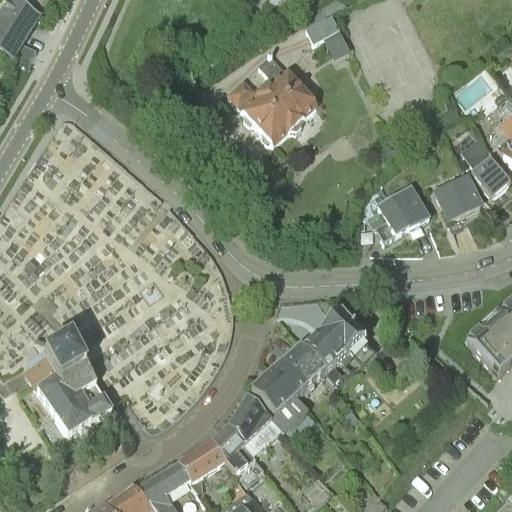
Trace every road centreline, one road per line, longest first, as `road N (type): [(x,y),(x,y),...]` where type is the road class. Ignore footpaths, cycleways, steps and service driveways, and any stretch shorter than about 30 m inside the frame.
road 1 (unclassified): [(511,260),(441,279),(265,282),(50,86)]
road 2 (residential): [(75,511),(183,440),(218,404),(251,340)]
